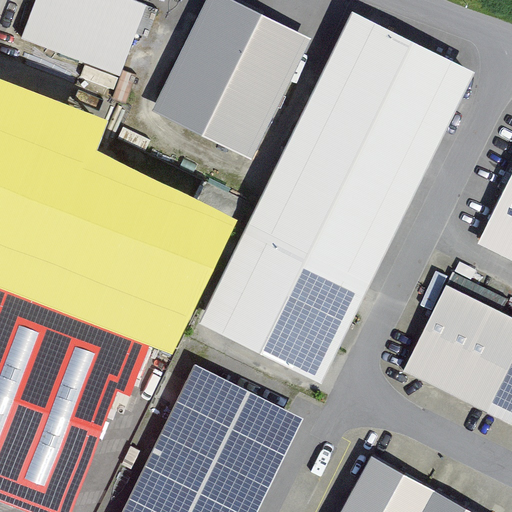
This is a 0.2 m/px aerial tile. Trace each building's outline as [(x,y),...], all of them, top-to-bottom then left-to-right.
[(31,0),(17,37),(117,75),(144,4),(131,0),(31,0)] [(308,38),(231,0),(202,0),(148,109),(247,159),(308,38)] [(315,380),(469,69),(347,9),(193,320),(315,380)] [(0,287),(134,338),(160,348),(228,214),(85,146),(97,115),(0,77),(0,287)] [(511,165),(474,242),(511,261),(511,165)] [(454,267),(449,281),(475,289),(480,276),(454,267)] [(484,410),(511,349),(511,317),(443,285),(402,373),(484,410)] [(0,497),(38,511),(68,511),(134,338),(0,287),(0,497)] [(511,349),(484,410),(511,423),(511,349)] [(250,511),(299,415),(192,362),(117,511),(250,511)] [(410,511),(430,476),(370,445),(334,511),(410,511)] [(410,511),(495,511),(430,476),(410,511)]
